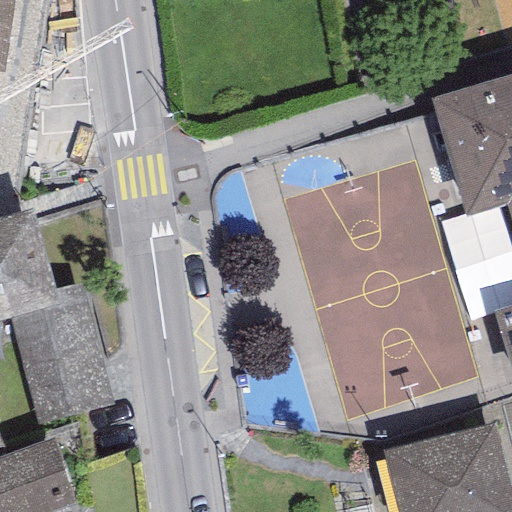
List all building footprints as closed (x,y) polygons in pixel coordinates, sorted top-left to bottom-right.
[(0,0),(0,71),(5,72),(15,0),(0,0)] [(511,74),(431,99),(465,216),(504,204),(511,228),(511,304),(493,311),(511,372),(511,74)] [(30,209),(0,217),(0,318),(1,320),(9,318),(59,303),(55,290),(30,209)] [(86,283),(55,290),(59,303),(9,318),(36,427),(115,405),(86,283)] [(511,511),(511,496),(493,423),(383,452),(399,511),(511,511)] [(0,511),(51,511),(74,504),(53,438),(0,458),(0,511)]
